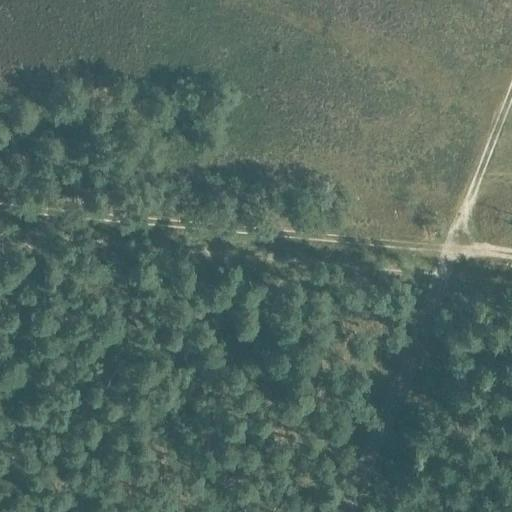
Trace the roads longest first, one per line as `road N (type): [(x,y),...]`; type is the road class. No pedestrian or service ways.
road 1 (track): [(352,511),(456,248),(0,206)]
road 2 (track): [(511,254),(456,248),(511,87)]
